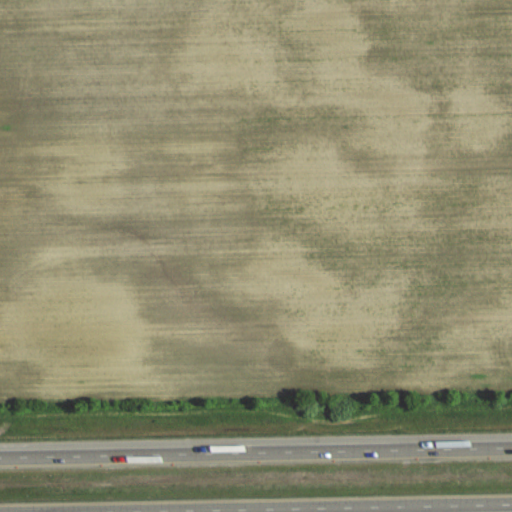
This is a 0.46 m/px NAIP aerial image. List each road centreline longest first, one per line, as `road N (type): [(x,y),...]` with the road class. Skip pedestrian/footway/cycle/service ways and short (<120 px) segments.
road 1 (motorway): [(511,446),(0,457)]
road 2 (motorway): [(82,511),(511,503)]
